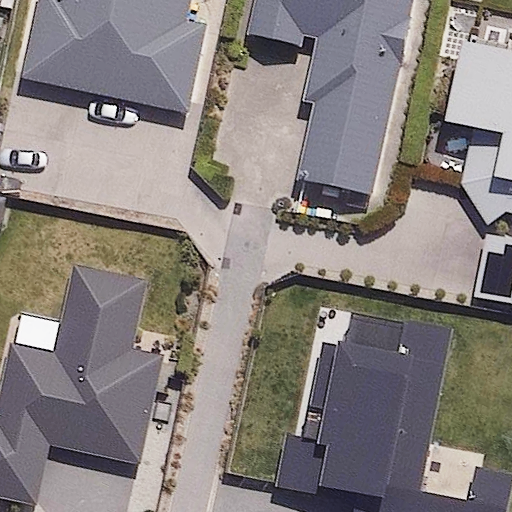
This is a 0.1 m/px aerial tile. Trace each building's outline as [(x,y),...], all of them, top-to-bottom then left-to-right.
[(36,0),(20,76),(185,111),(204,25),(184,21),(188,0),(36,0)] [(302,183),(378,199),(418,0),(251,0),(246,24),(331,41),(302,183)] [(511,37),(469,28),(453,108),(506,119),(502,142),(474,136),(462,197),(511,206),(511,37)] [(0,497),(33,504),(47,443),(137,463),(160,354),(130,348),(145,279),(70,263),(51,351),(7,342),(0,375),(0,497)] [(439,437),(457,327),(355,308),(350,340),(327,336),(311,433),(284,429),(275,484),(359,497),(356,511),(508,511),(511,498),(476,492),(484,444),(439,437)] [(243,511),(248,466),(213,463),(208,511),(243,511)]
